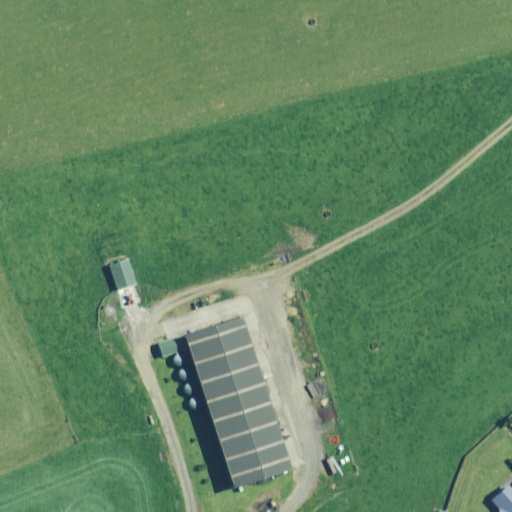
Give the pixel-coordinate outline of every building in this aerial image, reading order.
[(134,285),(126,261),(108,267),(116,291),(134,285)] [(204,407),(231,489),(288,470),(239,318),(181,337),(187,353),(204,407)] [(181,351),(177,339),(157,345),(161,358),(181,351)] [(204,407),(187,353),(172,358),(190,412),(204,407)] [(511,511),(511,490),(511,492),(506,486),(489,500),(497,510),(496,511),(511,511)]
